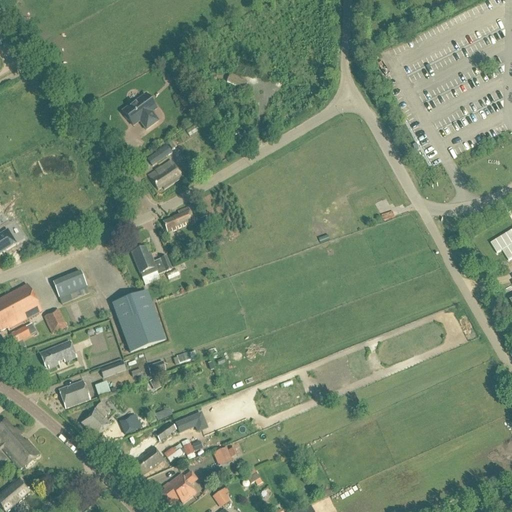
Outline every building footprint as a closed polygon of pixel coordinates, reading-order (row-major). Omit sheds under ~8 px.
[(242,82),(229,77),(226,84),(243,91),(244,89),(245,88),(247,85),(246,83),(243,82),(242,82)] [(132,127),(139,122),(146,132),(158,123),(151,113),(155,110),(146,97),(122,114),(132,127)] [(168,144),(172,150),(178,146),(174,140),(168,144)] [(146,159),(151,167),(171,154),(166,146),(146,159)] [(171,162),(147,178),(157,192),(162,189),(163,192),(182,179),(171,162)] [(179,217),(162,224),(167,235),(194,224),(188,209),(177,213),(179,217)] [(511,232),(491,245),(497,256),(502,253),(508,263),(511,260),(511,232)] [(0,254),(14,246),(15,245),(11,239),(6,241),(3,235),(0,236),(0,254)] [(155,269),(158,276),(165,273),(165,274),(171,271),(166,258),(153,264),(152,261),(150,262),(145,249),(131,255),(140,276),(155,269)] [(51,284),(61,306),(89,296),(80,272),(51,284)] [(166,277),(169,283),(179,279),(177,273),(166,277)] [(0,333),(0,334),(7,330),(8,332),(42,314),(27,286),(0,300),(0,333)] [(110,306),(128,354),(165,342),(146,293),(110,306)] [(58,311),(42,318),(50,335),(65,329),(58,311)] [(24,327),(9,335),(15,345),(29,338),(24,327)] [(45,369),(48,368),(48,371),(59,366),(58,364),(63,362),(64,364),(76,359),(70,343),(39,356),(45,369)] [(189,353),(191,361),(208,354),(205,347),(189,353)] [(177,359),(179,366),(191,362),(188,354),(177,358),(177,359)] [(121,362),(99,371),(102,380),(125,371),(121,362)] [(146,369),(149,378),(165,372),(161,363),(146,369)] [(82,383),(58,392),(65,411),(89,402),(82,383)] [(86,434),(96,443),(100,438),(99,437),(103,432),(105,433),(111,426),(104,420),(109,414),(99,405),(94,411),(93,411),(80,427),(87,433),(86,434)] [(169,411),(155,417),(157,423),(171,417),(169,411)] [(129,420),(135,433),(140,430),(135,417),(129,420)] [(20,472),(38,457),(26,442),(23,444),(19,439),(21,437),(15,430),(13,432),(4,421),(0,424),(0,445),(1,447),(0,447),(0,465),(1,467),(6,462),(0,454),(0,452),(2,451),(20,472)] [(153,435),(158,443),(175,431),(170,424),(153,435)] [(192,446),(195,454),(202,450),(199,443),(192,446)] [(212,457),(216,468),(246,455),(241,444),(212,457)] [(183,451),(186,458),(194,455),(191,448),(183,451)] [(163,463),(153,449),(145,455),(146,458),(132,468),(140,479),(163,463)] [(163,456),(167,461),(175,455),(172,450),(163,456)] [(182,506),(196,495),(189,487),(197,482),(191,474),(183,479),(181,476),(169,486),(168,485),(162,489),(165,492),(160,496),(170,508),(178,501),(182,506)] [(0,496),(0,507),(3,511),(11,511),(32,495),(20,480),(0,496)] [(225,487),(212,497),(221,508),(230,501),(226,495),(229,492),(225,487)]
